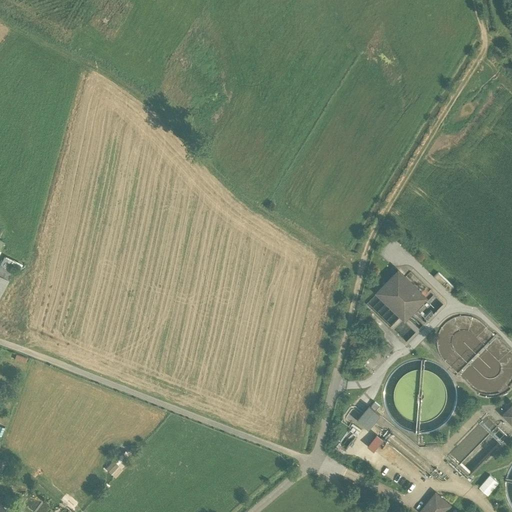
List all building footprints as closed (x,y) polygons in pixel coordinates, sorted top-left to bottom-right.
[(1,264),(16,269),(19,261),(5,256),(1,264)] [(12,273),(0,266),(0,275),(9,280),(12,273)] [(379,290),(378,291),(405,317),(424,297),(398,271),(394,275),(386,283),(379,290)] [(453,286),(438,272),(434,276),(449,291),(453,286)] [(0,275),(0,295),(9,280),(0,275)] [(383,281),(377,288),(379,290),(386,283),(383,281)] [(382,344),(364,362),(374,371),(391,353),(390,351),(393,348),(387,343),(384,346),(382,344)] [(379,414),(368,405),(356,419),(367,428),(379,414)] [(123,470),(114,461),(107,468),(116,477),(123,470)] [(499,482),(490,475),(479,487),(488,494),(499,482)] [(442,511),(450,504),(436,492),(419,511),(420,511),(442,511)]
